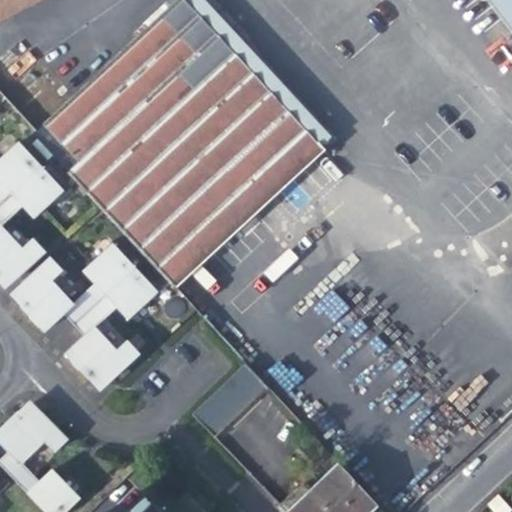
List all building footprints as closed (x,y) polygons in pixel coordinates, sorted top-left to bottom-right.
[(291,96),(279,107),(262,88),(274,77),(205,2),(193,12),(181,0),(177,0),(64,104),(12,46),(0,56),(0,94),(34,131),(31,134),(172,288),(209,254),(257,306),(295,270),(248,218),(332,140),(291,96)] [(0,0),(0,18),(35,0),(0,0)] [(203,0),(181,0),(193,12),(205,2),(203,0)] [(511,0),(487,0),(511,31),(511,0)] [(18,143),(0,161),(0,178),(2,180),(0,181),(0,206),(42,169),(18,143)] [(42,169),(0,206),(0,226),(0,227),(1,228),(27,205),(34,199),(41,206),(44,210),(63,193),(42,169)] [(18,280),(45,255),(34,243),(23,252),(1,228),(0,227),(0,226),(0,273),(2,272),(6,268),(18,280)] [(62,315),(72,327),(134,271),(112,247),(83,274),(87,279),(93,285),(70,305),(72,306),(62,315)] [(51,325),(62,315),(72,306),(70,305),(51,282),(61,273),(50,260),(22,285),(33,298),(27,303),(21,309),(42,332),(51,325)] [(72,327),(82,338),(93,329),(94,330),(110,316),(116,310),(127,322),(134,316),(156,296),(134,271),(72,327)] [(198,314),(221,338),(236,324),(214,300),(198,314)] [(242,319),(236,324),(221,338),(228,345),(241,359),(269,349),(242,319)] [(109,381),(136,356),(126,345),(115,354),(94,330),(93,329),(82,338),(71,348),(63,355),(86,381),(93,374),(98,369),(109,381)] [(288,343),(269,349),(241,359),(244,363),(251,371),(293,357),(288,343)] [(511,355),(484,381),(502,400),(511,390),(511,355)] [(264,384),(244,363),(192,411),(214,432),(264,384)] [(487,414),(502,400),(484,381),(452,411),(469,430),(487,414)] [(0,450),(7,457),(19,470),(44,446),(53,456),(65,445),(41,419),(36,423),(29,430),(16,417),(0,432),(0,450)] [(0,464),(0,472),(38,511),(68,511),(77,504),(49,476),(36,488),(19,470),(7,457),(3,461),(0,464)] [(284,511),(369,511),(377,505),(339,465),(308,494),(300,485),(278,505),(284,511)] [(499,494),(488,503),(495,511),(508,511),(511,509),(499,494)]
